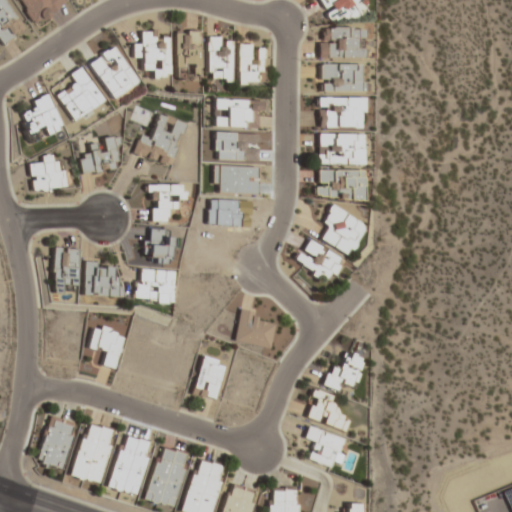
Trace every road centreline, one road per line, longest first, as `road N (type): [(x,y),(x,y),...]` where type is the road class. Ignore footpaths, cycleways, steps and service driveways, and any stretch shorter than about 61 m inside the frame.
road 1 (residential): [(321,328),(264,265),(285,188),(294,28),(157,0),(107,17),(0,86)]
road 2 (residential): [(23,386),(100,398),(219,437),(251,436),(266,425),(295,359),(359,287)]
road 3 (residential): [(0,196),(29,301),(23,386),(0,488)]
